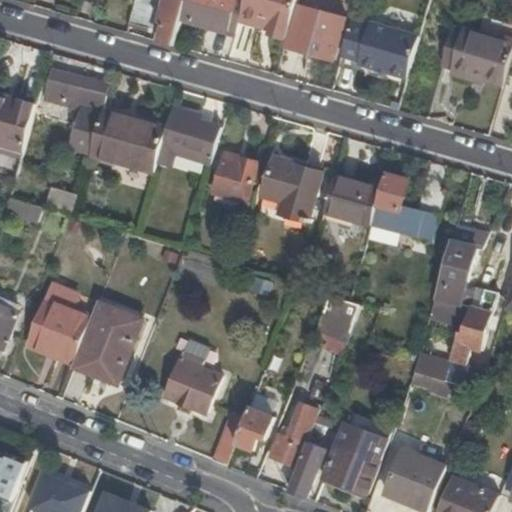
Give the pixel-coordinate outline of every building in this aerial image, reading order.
[(137,0),(132,21),(151,27),(159,0),(137,0)] [(189,4),(174,0),(167,0),(161,21),(166,22),(161,42),(177,46),(185,19),(189,4)] [(247,0),(189,0),(189,4),(185,19),(238,33),(244,12),(247,0)] [(247,0),(244,12),(277,22),(276,28),(290,32),(299,0),(247,0)] [(335,61),(347,19),(302,6),(289,48),(335,61)] [(421,35),(355,16),(343,57),(361,63),(361,65),(408,79),(421,35)] [(453,33),(443,69),(456,73),(454,79),(474,84),(476,78),(488,82),(486,88),(504,94),(511,64),(511,44),(501,41),(499,46),(453,33)] [(75,149),(92,154),(105,109),(112,86),(56,71),(48,99),(85,109),(75,149)] [(474,84),(486,88),(488,82),(476,78),(474,84)] [(0,98),(18,104),(19,99),(0,94),(0,98)] [(0,150),(10,153),(23,157),(36,112),(38,104),(19,99),(18,104),(0,98),(0,150)] [(169,129),(159,162),(176,168),(179,157),(212,167),(223,128),(204,123),(206,115),(175,106),(169,129)] [(92,154),(157,172),(159,162),(169,129),(105,109),(92,154)] [(245,157),(243,164),(226,158),(216,193),(230,197),(228,203),(241,206),(243,201),(250,203),(261,163),(245,157)] [(328,173),(278,159),(267,195),(288,202),(284,216),(314,224),(328,173)] [(411,182),(388,175),(384,189),(379,205),(394,210),(403,212),(411,182)] [(327,215),(373,228),(375,219),(379,205),(384,189),(338,176),(327,215)] [(46,206),(75,214),(76,211),(81,195),(52,187),(46,206)] [(13,200),(9,215),(42,223),(45,208),(13,200)] [(379,205),(375,219),(391,223),(394,210),(379,205)] [(489,235),(458,227),(454,243),(450,257),(433,317),(458,323),(457,330),(463,332),(453,364),(422,355),(420,364),(418,371),(454,382),(459,383),(464,366),(467,367),(473,350),(484,353),(501,296),(487,292),(481,311),(463,306),(480,250),(484,251),(489,235)] [(154,246),(128,237),(123,251),(149,260),(154,246)] [(450,257),(454,243),(440,239),(436,254),(450,257)] [(254,274),(248,293),(274,302),(280,283),(254,274)] [(32,346),(77,364),(87,341),(94,322),(73,313),(79,299),(55,289),(32,346)] [(333,298),(314,345),(344,357),(363,310),(333,298)] [(77,364),(75,369),(121,387),(149,322),(102,302),(94,322),(87,341),(77,364)] [(0,347),(7,350),(22,312),(0,303),(0,347)] [(191,340),(186,353),(207,362),(213,349),(191,340)] [(205,368),(207,362),(186,353),(168,397),(210,415),(226,376),(205,368)] [(450,394),(454,382),(418,371),(414,383),(450,394)] [(279,407),(257,399),(253,408),(274,417),(279,407)] [(319,403),(317,406),(305,401),(290,436),(283,433),(273,456),(299,466),(324,404),(319,403)] [(249,420),(239,444),(257,451),(263,437),(268,440),(277,418),(274,417),(253,408),(249,420)] [(216,460),(230,467),(239,444),(249,420),(234,414),(216,460)] [(349,423),(326,478),(370,495),(392,439),(350,423),(349,423)] [(328,449),(311,443),(292,491),(310,498),(328,449)] [(390,494),(432,511),(450,469),(407,451),(390,494)] [(0,498),(13,505),(14,501),(28,467),(29,464),(6,454),(4,456),(0,454),(0,498)] [(14,501),(41,511),(86,511),(94,493),(28,467),(14,501)] [(511,472),(511,474),(503,494),(511,498),(511,472)] [(444,511),(495,511),(502,497),(458,479),(444,511)] [(135,511),(136,511),(104,498),(98,511),(135,511)]
